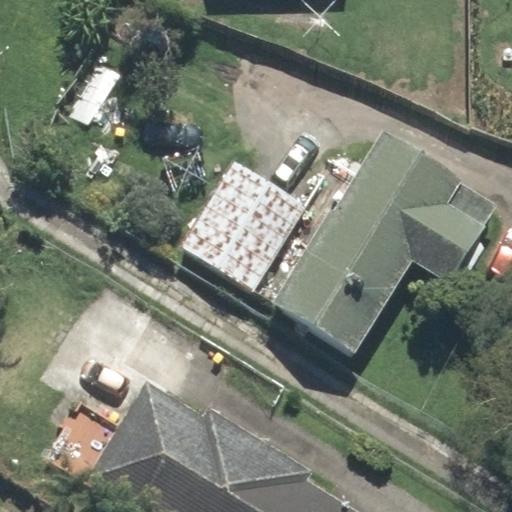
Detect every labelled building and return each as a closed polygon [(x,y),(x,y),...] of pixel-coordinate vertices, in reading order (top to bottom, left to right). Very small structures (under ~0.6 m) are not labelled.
[(93,0),(14,0),(82,27),(93,0)] [(459,179),(382,138),(285,322),(361,362),(408,273),(456,299),(501,214),(454,189),(459,179)] [(311,214),(237,169),(181,260),(254,306),(311,214)] [(64,292),(0,250),(0,289),(46,319),(64,292)] [(109,317),(98,334),(123,350),(113,366),(182,409),(210,365),(141,321),(134,333),(109,317)] [(147,394),(89,492),(123,511),(344,511),(307,490),(311,482),(209,421),(205,428),(147,394)]
